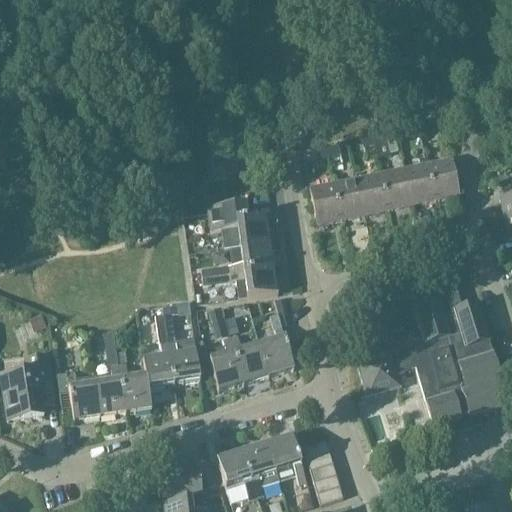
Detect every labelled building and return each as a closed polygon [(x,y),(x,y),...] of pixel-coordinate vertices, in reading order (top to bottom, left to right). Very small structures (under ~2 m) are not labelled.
[(429,122),(419,125),(421,136),(431,134),(429,122)] [(421,136),(419,125),(406,128),(409,140),(421,136)] [(374,149),(375,149),(378,160),(389,157),(383,134),(372,137),(374,149)] [(363,152),(374,149),(372,137),(360,140),(363,152)] [(336,148),(325,152),(327,162),(339,158),(336,148)] [(327,162),(325,152),(314,154),(317,165),(327,162)] [(451,162),(428,167),(435,204),(459,199),(451,162)] [(435,204),(428,167),(404,172),(411,209),(435,204)] [(411,209),(404,172),(380,177),(388,214),(411,209)] [(388,214),(380,177),(356,182),(364,219),(388,214)] [(364,219),(356,182),(332,187),(340,224),(364,219)] [(340,224),(332,187),(309,192),(316,229),(340,224)] [(511,198),(499,202),(504,222),(511,219),(511,198)] [(206,211),(205,200),(193,202),(181,214),(182,221),(207,218),(206,211)] [(222,252),(228,252),(239,251),(270,246),(266,220),(238,224),(236,207),(206,211),(207,218),(210,235),(219,234),(219,235),(220,235),(222,252)] [(274,272),(270,246),(239,251),(228,252),(231,270),(200,274),(201,282),(274,272)] [(277,298),(274,272),(201,282),(202,290),(235,285),(238,304),(277,298)] [(394,305),(364,314),(373,343),(384,339),(386,345),(369,350),(372,362),(356,367),(366,401),(401,391),(397,378),(415,372),(432,431),(456,424),(459,434),(481,427),(479,417),(504,410),(496,384),(500,383),(478,306),(461,311),(452,281),(433,286),(437,302),(412,309),(419,335),(391,344),(390,338),(402,334),(394,305)] [(196,315),(197,325),(209,324),(208,314),(196,315)] [(170,318),(162,319),(166,341),(174,340),(170,318)] [(162,319),(154,320),(158,343),(166,341),(162,319)] [(293,374),(277,319),(269,321),(276,346),(259,351),(268,381),(293,374)] [(238,337),(233,321),(224,324),(228,339),(238,337)] [(268,381),(259,351),(242,356),(237,339),(229,342),(243,388),(268,381)] [(174,340),(166,341),(173,390),(199,386),(195,355),(176,357),(174,340)] [(173,390),(166,341),(158,343),(160,360),(142,362),(144,375),(145,383),(146,383),(147,393),(148,393),(173,390)] [(206,357),(217,396),(243,388),(229,342),(221,344),(224,352),(206,357)] [(109,371),(111,378),(93,381),(99,421),(125,418),(116,358),(108,359),(108,366),(115,366),(115,370),(109,371)] [(122,358),(116,358),(125,418),(151,414),(148,393),(147,393),(146,383),(145,383),(144,375),(127,377),(125,368),(124,368),(122,358)] [(38,391),(51,389),(46,359),(24,362),(26,374),(0,378),(0,380),(3,397),(8,396),(13,425),(43,420),(38,391)] [(73,425),(99,421),(93,381),(75,383),(74,376),(65,377),(73,425)] [(511,453),(511,421),(508,408),(504,410),(479,417),(482,427),(481,427),(491,459),(511,453)] [(266,447),(275,477),(292,472),(297,488),(305,486),(291,439),(266,447)] [(328,457),(325,445),(302,452),(306,463),(328,457)] [(266,447),(241,454),(255,501),(263,499),(261,492),(278,487),(275,477),(266,447)] [(255,501),(241,454),(215,462),(225,492),(230,509),(255,501)] [(332,468),(328,457),(306,463),(309,475),(332,468)] [(335,479),(332,468),(309,475),(313,486),(335,479)] [(198,471),(185,472),(188,498),(200,497),(198,471)] [(188,498),(185,472),(173,474),(175,499),(188,498)] [(175,499),(173,474),(160,475),(163,500),(175,499)] [(339,491),(335,479),(313,486),(316,498),(339,491)] [(342,502),(339,491),(316,498),(320,509),(342,502)] [(451,493),(436,498),(439,509),(454,505),(451,493)] [(163,506),(163,511),(191,511),(191,503),(163,506)]
